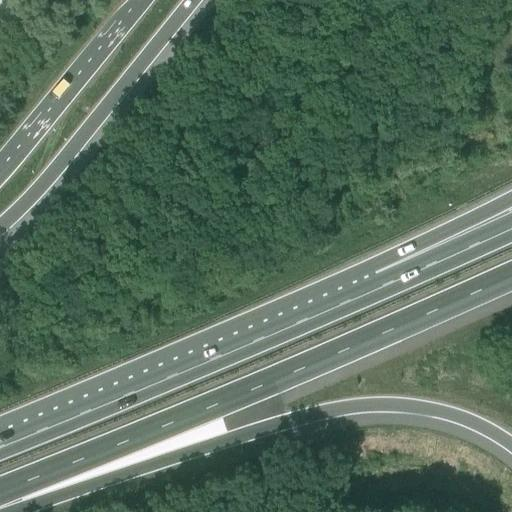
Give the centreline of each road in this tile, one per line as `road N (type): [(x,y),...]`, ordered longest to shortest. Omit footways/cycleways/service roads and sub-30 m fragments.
road 1 (motorway): [(0,494),(511,276)]
road 2 (motorway): [(0,497),(357,409),(450,417),(511,446)]
road 3 (motorway): [(341,305),(0,447)]
road 4 (motorway): [(0,228),(43,187),(194,0)]
road 5 (motorway): [(145,0),(0,169)]
road 6 (motorway): [(511,199),(341,305)]
road 7 (motorway): [(511,228),(341,305)]
